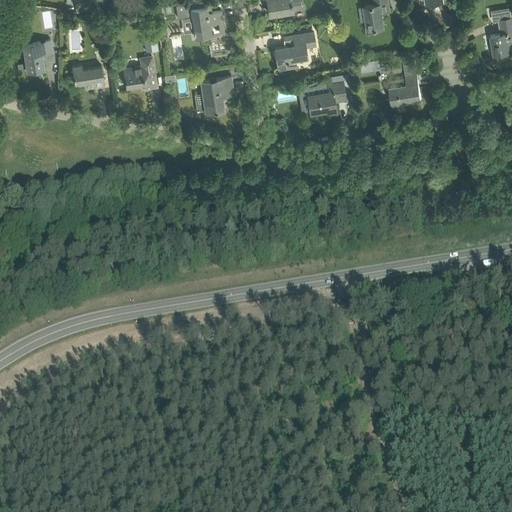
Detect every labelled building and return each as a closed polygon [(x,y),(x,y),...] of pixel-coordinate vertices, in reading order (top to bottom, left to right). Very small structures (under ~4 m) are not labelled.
[(87,0),(88,2),(75,4),(76,12),(98,8),(96,0),(87,0)] [(206,0),(176,5),(177,18),(191,16),(195,37),(212,35),(212,31),(211,24),(218,23),(219,30),(220,34),(225,33),(221,10),(212,12),(208,12),(206,0)] [(267,0),(270,14),(279,13),(293,10),(292,4),(301,3),(300,0),(267,0)] [(365,7),(360,8),(362,22),(365,22),(367,21),(368,29),(371,28),(373,28),(383,27),(381,12),(389,11),(387,0),(374,0),(375,4),(365,5),(365,7)] [(501,33),(491,35),(494,54),(510,51),(511,51),(511,17),(510,10),(510,9),(502,11),(502,9),(492,11),(494,21),(499,20),(500,26),(501,33)] [(155,32),(143,33),(146,51),(158,49),(156,42),(155,32)] [(284,46),(275,48),(278,68),(287,66),(287,68),(297,67),(296,59),(307,57),(305,47),(304,41),(314,40),(313,32),(303,33),(293,35),(295,44),(284,46)] [(51,39),(23,44),(28,70),(44,67),(41,54),(53,52),(51,39)] [(142,65),(124,68),(126,78),(125,78),(125,81),(126,81),(127,86),(140,84),(141,88),(149,87),(157,86),(155,76),(152,56),(141,58),(142,65)] [(407,83),(389,86),(392,103),(421,98),(417,73),(414,57),(402,59),(405,75),(406,77),(407,83)] [(73,70),(70,71),(71,76),(73,75),(75,84),(84,82),(85,88),(105,85),(103,75),(101,65),(82,68),(82,64),(72,66),(73,70)] [(231,75),(201,80),(202,93),(205,110),(205,111),(224,109),(222,96),(234,94),(234,93),(232,93),(231,88),(233,87),(231,75)] [(329,83),(298,89),(300,89),(304,111),(302,111),(302,112),(310,110),(310,111),(310,112),(311,112),(327,109),(327,112),(328,113),(336,111),(335,102),(334,98),(345,96),(345,99),(346,99),(343,82),(329,84),(329,83)]
